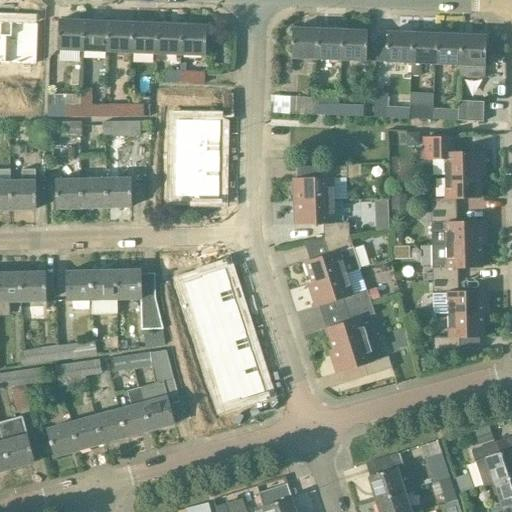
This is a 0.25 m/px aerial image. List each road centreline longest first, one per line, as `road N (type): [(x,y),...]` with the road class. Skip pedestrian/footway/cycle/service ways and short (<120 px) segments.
road 1 (residential): [(249,235),(0,242)]
road 2 (residential): [(249,235),(253,0)]
road 3 (residential): [(312,430),(97,487)]
road 4 (residential): [(511,375),(312,430)]
road 5 (residential): [(312,430),(249,235)]
